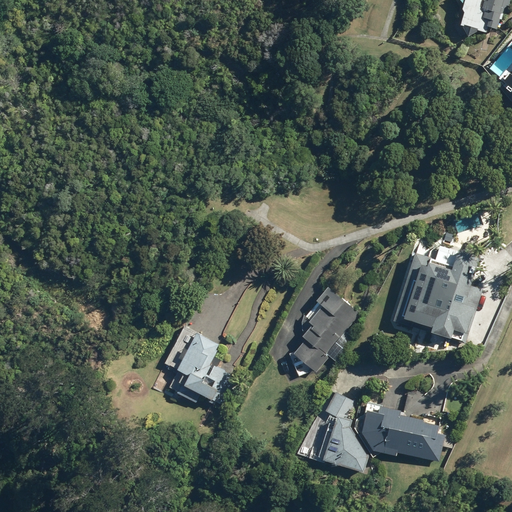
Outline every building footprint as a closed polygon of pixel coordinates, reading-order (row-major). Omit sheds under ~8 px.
[(470,0),(466,22),(500,29),(506,0),(470,0)] [(460,253),(453,272),(421,260),(416,274),(399,318),(464,342),(485,287),(474,282),(482,261),(460,253)] [(361,310),(347,300),(347,299),(328,287),(320,301),(319,300),(306,320),(310,323),(302,332),(307,336),(299,348),(286,353),(297,377),(315,370),(319,373),(361,310)] [(503,302),(494,298),(486,317),(495,321),(503,302)] [(493,326),(484,322),(476,342),(485,346),(493,326)] [(223,344),(183,328),(167,366),(172,368),(171,372),(163,390),(201,405),(204,398),(227,407),(241,373),(215,362),(223,344)] [(320,420),(331,424),(319,454),(365,472),(372,454),(348,421),(357,399),(344,394),(332,389),(320,420)] [(441,461),(450,423),(370,407),(365,432),(377,452),(411,455),(441,461)]
